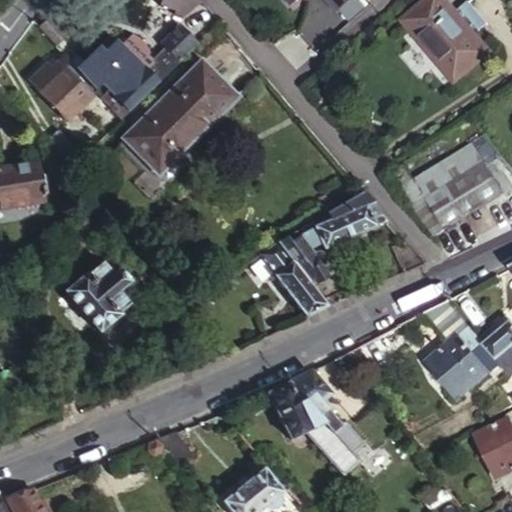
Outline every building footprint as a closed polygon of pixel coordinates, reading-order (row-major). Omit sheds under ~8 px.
[(180,0),(165,14),(181,31),(205,9),(197,0),(180,0)] [(364,0),(281,0),(291,11),(303,0),(325,0),(346,24),(368,5),(364,0)] [(490,57),(448,5),(443,0),(430,0),(426,4),(431,11),(408,30),(454,86),(474,69),(475,70),(490,57)] [(464,0),(471,8),(480,0),(464,0)] [(431,11),(426,4),(400,25),(406,32),(408,30),(431,11)] [(36,29),(54,50),(65,41),(55,31),(59,27),(51,17),(36,29)] [(68,38),(59,27),(55,31),(65,41),(68,38)] [(93,97),(109,116),(115,123),(119,127),(197,49),(181,31),(158,51),(163,57),(149,68),(141,75),(135,69),(112,41),(73,73),(93,97)] [(296,68),(314,52),(295,31),(278,46),(296,68)] [(144,62),(135,69),(141,75),(149,68),(144,62)] [(122,143),(157,179),(235,99),(203,65),(157,109),(154,106),(149,111),(152,114),(122,143)] [(73,73),(69,68),(63,73),(38,97),(65,125),(90,101),(89,101),(93,97),(73,73)] [(111,126),(115,123),(109,116),(106,119),(111,126)] [(64,165),(75,156),(57,136),(46,146),(64,165)] [(511,169),(485,142),(418,184),(409,170),(390,182),(437,238),(504,197),(509,205),(511,205),(511,169)] [(36,171),(0,174),(0,212),(40,208),(36,171)] [(363,196),(324,220),(327,225),(304,240),(312,253),(314,254),(317,254),(374,232),(369,220),(379,215),(363,196)] [(170,210),(125,245),(139,261),(181,225),(170,210)] [(63,235),(78,253),(107,228),(92,211),(63,235)] [(324,220),(276,249),(307,286),(327,275),(325,270),(319,257),(313,260),(311,254),(312,253),(304,240),(327,225),(324,220)] [(404,276),(424,267),(405,245),(391,252),(404,276)] [(69,261),(74,257),(68,249),(62,254),(69,261)] [(305,322),(328,311),(311,291),(307,286),(276,249),(259,260),(305,322)] [(68,302),(102,339),(133,312),(122,299),(132,290),(121,279),(114,285),(102,271),(68,302)] [(327,275),(307,286),(311,291),(330,280),(327,275)] [(468,331),(450,301),(427,312),(448,344),(425,365),(458,401),(496,368),(480,350),(468,331)] [(511,332),(508,328),(480,350),(496,368),(502,375),(507,380),(511,374),(511,332)] [(330,392),(312,369),(263,393),(288,446),(302,434),(337,476),(353,464),(330,436),(341,427),(321,400),(330,392)] [(498,479),(511,471),(511,433),(504,419),(474,434),(498,479)] [(173,431),(153,439),(177,468),(192,457),(173,431)] [(146,462),(148,464),(150,465),(151,465),(153,465),(156,463),(158,461),(159,458),(159,454),(156,452),(154,450),(151,449),(149,450),(146,452),(145,454),(143,458),(144,460),(146,462)] [(259,511),(284,490),(265,467),(223,503),(230,511),(259,511)] [(464,511),(442,486),(421,499),(430,511),(464,511)] [(43,511),(30,489),(6,500),(12,511),(43,511)] [(8,511),(2,501),(0,501),(0,511),(8,511)]
